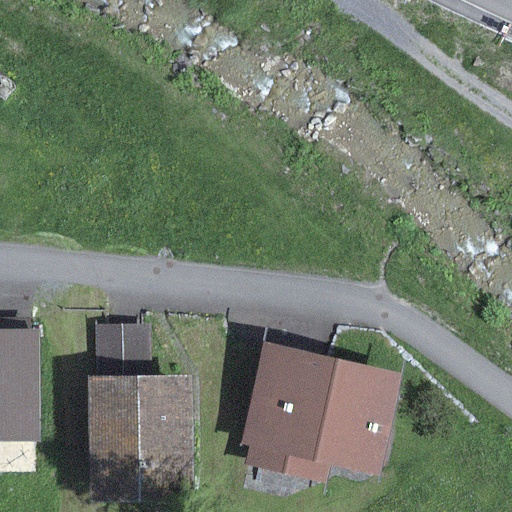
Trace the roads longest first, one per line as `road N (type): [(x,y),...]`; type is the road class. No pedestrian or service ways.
road 1 (residential): [(0,273),(307,299),(413,327),(511,397)]
road 2 (track): [(511,113),(350,0)]
